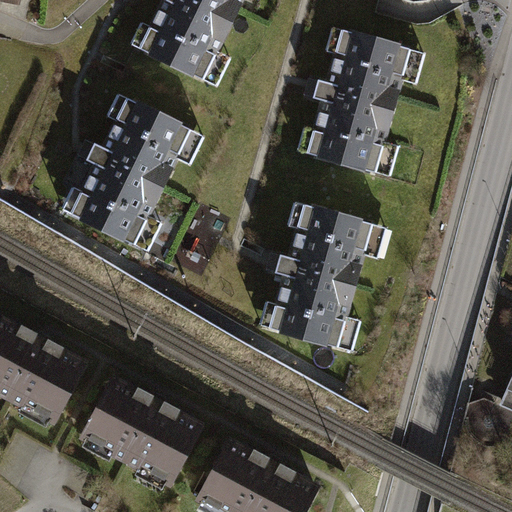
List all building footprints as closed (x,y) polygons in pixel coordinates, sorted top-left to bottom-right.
[(241,0),(160,0),(134,52),(199,84),(241,0)] [(325,90),(307,158),(377,176),(411,51),(341,32),(325,90)] [(189,134),(124,102),(96,160),(67,217),(132,249),(189,134)] [(388,226),(295,200),(288,225),(297,227),(287,257),(273,253),(270,260),(268,269),(283,273),(276,302),(267,299),(261,322),(353,349),(361,319),(350,316),(367,256),(379,258),(388,226)] [(88,359),(0,314),(0,390),(57,420),(88,359)] [(511,373),(497,407),(511,413),(511,373)] [(203,427),(113,379),(84,434),(174,481),(203,427)] [(306,511),(318,489),(225,440),(195,496),(225,511),(306,511)]
